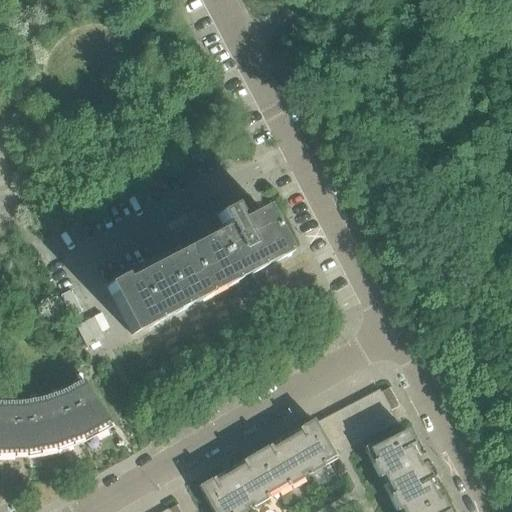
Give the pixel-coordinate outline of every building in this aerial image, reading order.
[(131,336),(260,269),(285,256),(262,211),(236,225),(234,220),(236,219),(231,209),(227,211),(221,198),(197,211),(196,209),(195,210),(210,239),(124,284),(121,280),(106,288),(131,336)] [(111,427),(83,384),(82,385),(78,380),(60,389),(63,395),(81,436),(92,431),(95,436),(111,427)] [(81,436),(63,395),(60,389),(40,396),(42,403),(55,452),(71,446),(69,441),(81,436)] [(390,413),(379,391),(366,397),(378,420),(390,413)] [(55,452),(42,403),(40,396),(20,400),(21,407),(25,451),(37,449),(39,455),(55,452)] [(378,420),(366,397),(356,403),(368,425),(378,420)] [(25,451),(21,407),(20,400),(0,400),(0,457),(13,458),(13,452),(25,451)] [(368,425),(356,403),(345,408),(357,431),(368,425)] [(357,431),(345,408),(334,414),(352,447),(362,441),(357,431)] [(362,441),(396,424),(390,413),(378,420),(368,425),(357,431),(362,441)] [(352,447),(334,414),(323,420),(341,453),(352,447)] [(341,453),(323,420),(314,425),(326,447),(331,458),(341,453)] [(331,458),(326,447),(314,425),(312,421),(297,430),(299,433),(271,450),(269,446),(255,454),(275,490),(285,484),(287,488),(301,479),(299,476),(307,472),(309,475),(321,468),(319,464),(331,458)] [(418,467),(409,449),(413,447),(405,432),(368,451),(374,461),(370,463),(378,479),(382,477),(391,495),(388,497),(395,511),(396,511),(399,510),(400,511),(414,511),(436,501),(427,483),(430,481),(422,465),(418,467)] [(275,490),(255,454),(240,463),(242,466),(215,482),(213,479),(197,488),(211,511),(245,511),(244,508),(251,504),(253,508),(267,499),(265,496),(275,490)] [(446,511),(440,499),(436,501),(414,511),(446,511)]
